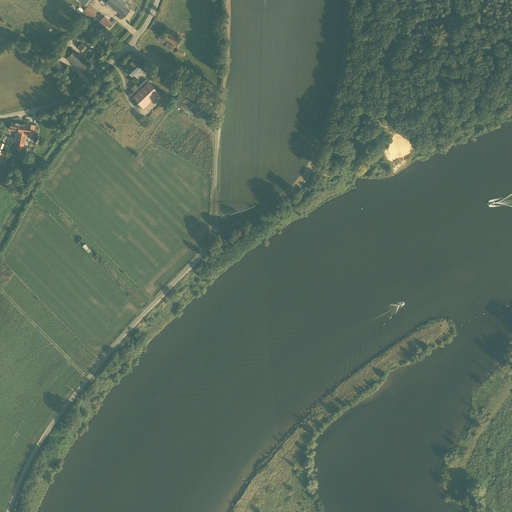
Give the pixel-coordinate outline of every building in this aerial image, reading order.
[(123,0),(103,0),(106,2),(105,3),(124,18),(130,11),(124,6),(127,3),(123,0)] [(91,18),(95,13),(88,6),(84,11),(91,18)] [(114,19),(111,22),(104,16),(99,22),(105,28),(107,26),(110,28),(116,21),(114,19)] [(177,46),(180,41),(167,32),(163,38),(177,46)] [(83,53),(91,43),(86,39),(78,48),(83,53)] [(81,72),(88,64),(74,51),(67,58),(81,72)] [(61,75),(66,69),(57,61),(51,67),(61,75)] [(135,63),(133,61),(130,64),(132,66),(127,71),(132,77),(134,75),(137,78),(144,72),(136,63),(135,63)] [(163,90),(152,79),(148,82),(146,80),(138,87),(136,85),(132,89),(134,91),(130,95),(143,109),(163,90)] [(203,101),(193,94),(190,92),(184,88),(181,92),(171,107),(178,112),(180,109),(191,116),(195,111),(190,108),(183,102),(185,99),(202,110),(205,105),(203,101)] [(15,133),(14,138),(17,139),(17,134),(22,134),(23,124),(11,122),(10,130),(16,131),(16,133),(15,133)] [(38,136),(38,132),(34,131),(35,125),(23,124),(22,134),(17,134),(17,139),(16,142),(15,148),(22,149),(24,137),(26,137),(27,135),(38,136)] [(85,244),(82,247),(88,254),(92,251),(85,244)]
